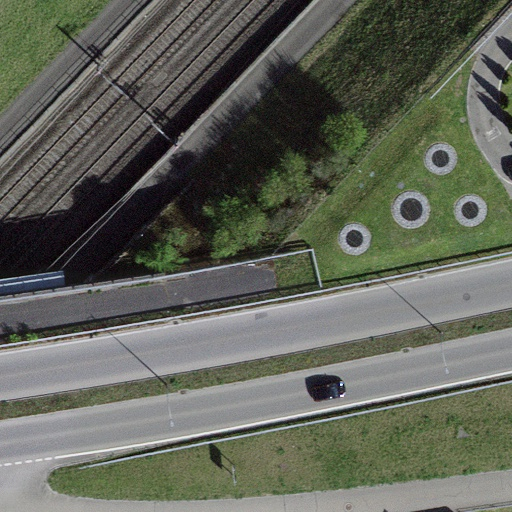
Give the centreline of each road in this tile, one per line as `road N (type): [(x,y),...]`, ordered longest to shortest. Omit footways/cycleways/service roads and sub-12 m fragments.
road 1 (primary): [(0,442),(511,348)]
road 2 (primary): [(511,280),(0,372)]
